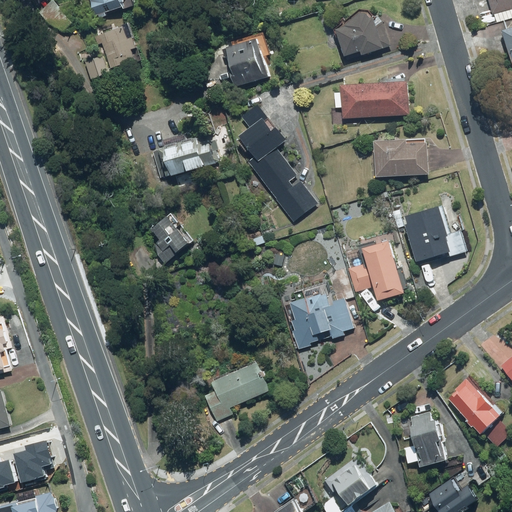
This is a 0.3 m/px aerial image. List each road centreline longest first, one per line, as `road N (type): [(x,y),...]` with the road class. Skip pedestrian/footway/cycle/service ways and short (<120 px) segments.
road 1 (primary): [(138,511),(0,120)]
road 2 (tertiary): [(170,511),(511,282)]
road 3 (residential): [(442,0),(511,238)]
